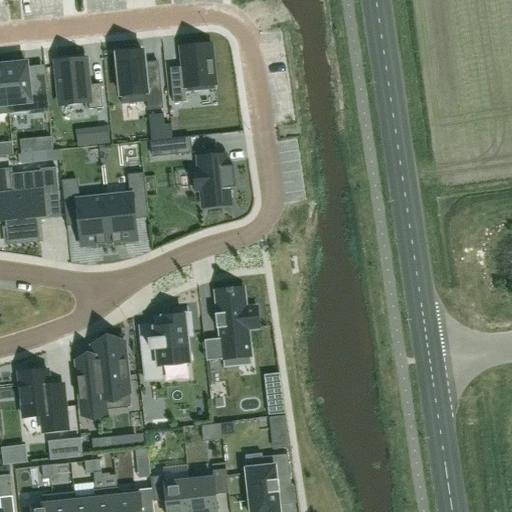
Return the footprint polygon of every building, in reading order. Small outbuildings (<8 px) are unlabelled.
[(187,68),(173,69),(176,105),(190,104),(189,88),(219,85),(215,45),(185,48),(187,68)] [(144,52),(118,55),(124,106),(150,103),(151,111),(166,109),(164,79),(148,81),(144,52)] [(64,80),(50,81),(53,117),(67,116),(66,100),(95,97),(91,57),(62,60),(64,80)] [(18,61),(4,63),(8,105),(30,103),(32,116),(45,114),(41,81),(29,83),(27,63),(19,64),(18,61)] [(99,128),(101,145),(110,144),(108,127),(99,128)] [(40,137),(41,149),(52,148),(51,136),(40,137)] [(170,139),(172,155),(192,153),(190,137),(170,139)] [(57,150),(17,154),(17,163),(58,159),(57,150)] [(200,169),(196,169),(198,191),(202,191),(204,207),(233,205),(232,188),(237,188),(234,162),(230,163),(228,150),(199,152),(200,169)] [(12,191),(0,192),(0,221),(3,221),(5,242),(39,239),(37,218),(46,217),(44,196),(59,194),(56,168),(40,169),(41,172),(10,175),(12,191)] [(104,191),(110,237),(138,233),(132,188),(104,191)] [(110,237),(104,191),(76,195),(82,240),(110,237)] [(216,308),(218,323),(219,323),(220,335),(205,337),(207,356),(222,355),(223,358),(251,355),(247,324),(259,323),(258,304),(245,305),(244,287),(216,290),(218,308),(216,308)] [(155,335),(141,337),(145,381),(162,379),(160,366),(190,363),(187,336),(191,336),(189,315),(166,318),(162,318),(164,328),(154,329),(155,335)] [(95,377),(79,379),(82,415),(106,412),(106,411),(104,395),(129,392),(124,344),(99,347),(94,348),(92,348),(92,349),(93,354),(94,361),(95,377)] [(48,371),(19,374),(24,418),(41,416),(43,433),(68,430),(65,406),(63,387),(63,385),(61,385),(49,387),(48,371)] [(285,406),(268,408),(269,416),(285,413),(285,406)] [(93,451),(108,449),(107,440),(92,441),(93,451)] [(67,441),(49,443),(51,461),(69,459),(67,441)] [(136,459),(148,458),(147,449),(135,451),(136,459)] [(279,511),(277,492),(279,492),(278,488),(291,486),(287,455),(262,458),(263,468),(247,470),(247,474),(243,475),(245,490),(249,490),(251,511),(279,511)] [(101,473),(100,460),(92,461),(93,473),(101,473)] [(92,461),(85,462),(86,474),(93,473),(92,461)] [(57,465),(49,466),(50,478),(58,477),(57,465)] [(42,467),(43,479),(50,478),(49,466),(42,467)] [(213,471),(213,479),(189,482),(192,511),(217,511),(216,495),(228,494),(226,470),(213,471)] [(150,478),(153,502),(166,501),(167,511),(192,511),(189,482),(165,485),(164,477),(150,478)] [(95,491),(97,511),(119,511),(117,488),(95,491)] [(118,493),(118,488),(117,488),(119,511),(141,511),(140,491),(118,493)] [(95,495),(75,497),(75,493),(74,493),(75,511),(97,511),(95,491),(94,491),(95,495)] [(54,511),(75,511),(74,493),(52,495),(54,511)] [(54,511),(52,495),(43,496),(44,506),(31,507),(31,511),(54,511)]
